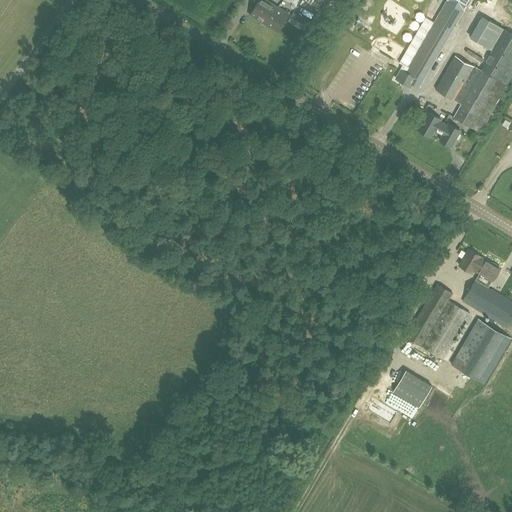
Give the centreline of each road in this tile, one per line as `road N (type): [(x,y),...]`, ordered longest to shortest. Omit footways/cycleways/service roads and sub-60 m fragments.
road 1 (tertiary): [(511,230),(136,0)]
road 2 (track): [(293,511),(476,209)]
road 3 (track): [(74,0),(0,99)]
